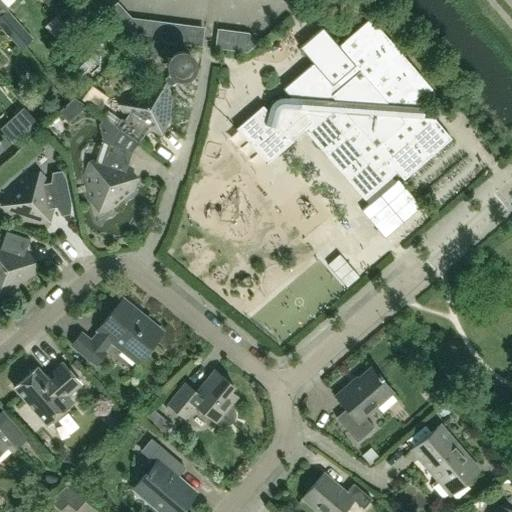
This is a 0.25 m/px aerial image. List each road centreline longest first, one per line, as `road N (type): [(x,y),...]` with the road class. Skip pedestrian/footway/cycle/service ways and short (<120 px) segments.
road 1 (residential): [(284,389),(511,189)]
road 2 (residential): [(137,271),(192,128),(208,26)]
road 3 (residential): [(137,271),(284,389)]
road 4 (residential): [(0,358),(103,270),(137,271)]
road 5 (residential): [(227,511),(282,437),(284,389)]
